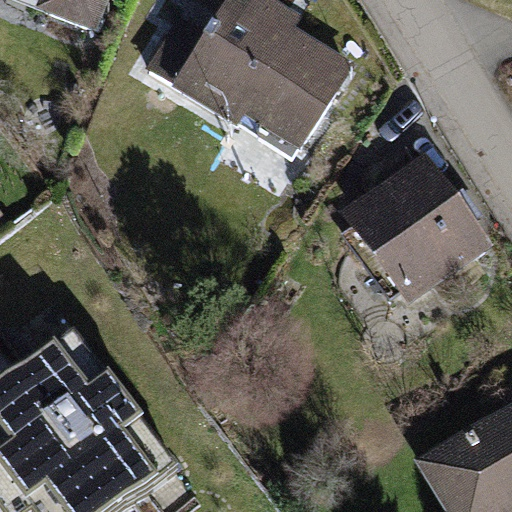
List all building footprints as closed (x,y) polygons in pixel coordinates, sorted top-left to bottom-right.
[(0,0),(0,1),(96,37),(109,0),(0,0)] [(181,0),(214,19),(169,94),(301,172),(360,73),(291,33),(298,21),(262,0),(181,0)] [(481,250),(420,166),(336,226),(398,311),(481,250)] [(60,344),(0,389),(0,511),(120,511),(163,480),(81,372),(60,344)] [(511,511),(511,411),(413,471),(437,511),(511,511)]
